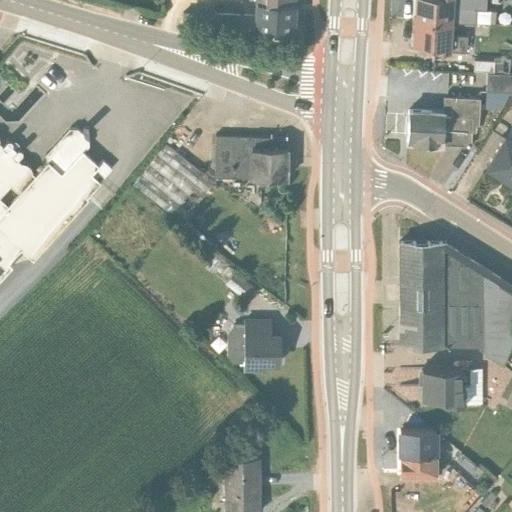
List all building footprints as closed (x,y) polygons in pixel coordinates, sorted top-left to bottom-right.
[(182,12),(182,21),(213,30),(291,33),(292,0),(253,0),(253,14),(182,12)] [(474,24),(475,0),(413,0),(412,20),(462,24),(474,24)] [(464,65),(465,53),(466,36),(462,35),(462,24),(412,20),(411,45),(432,47),(432,52),(445,52),(444,64),(464,65)] [(486,105),(511,106),(511,88),(511,71),(488,70),(486,105)] [(453,92),(475,92),(475,72),(453,71),(453,92)] [(469,147),(471,125),(476,125),(476,97),(443,96),(442,113),(408,110),(406,143),(469,147)] [(511,125),(511,126),(506,134),(503,133),(483,167),(511,184),(511,125)] [(87,139),(75,129),(68,129),(44,156),(45,162),(34,176),(31,174),(30,170),(27,165),(24,163),(19,163),(16,159),(21,152),(21,151),(19,148),(16,148),(11,143),(11,142),(8,139),(6,139),(1,145),(0,144),(0,276),(4,272),(10,266),(7,262),(20,248),(32,259),(87,198),(86,197),(110,168),(101,161),(97,165),(83,152),(88,146),(87,139)] [(215,135),(215,136),(214,177),(286,178),(286,138),(215,135)] [(212,182),(165,145),(133,185),(184,224),(193,213),(190,210),(212,182)] [(482,351),(498,361),(511,330),(511,286),(442,243),(398,242),(398,345),(482,346),(482,351)] [(254,288),(228,267),(219,279),(245,300),(254,288)] [(230,325),(230,330),(226,330),(225,354),(230,354),(230,360),(242,361),(242,369),(264,370),(264,365),(279,366),(279,333),(268,332),(268,318),(242,317),(241,325),(230,325)] [(442,405),(480,405),(480,367),(419,368),(419,387),(419,399),(442,399),(442,405)] [(435,431),(399,431),(399,454),(436,455),(435,431)] [(435,474),(440,473),(440,468),(436,468),(436,455),(399,454),(400,476),(435,476),(435,474)] [(258,511),(258,457),(222,457),(222,511),(258,511)]
